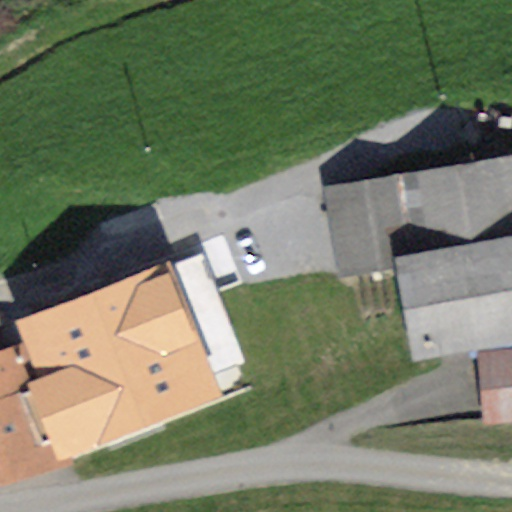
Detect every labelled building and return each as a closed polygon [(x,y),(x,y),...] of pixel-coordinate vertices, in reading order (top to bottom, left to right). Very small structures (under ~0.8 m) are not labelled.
[(511,158),(324,191),(339,283),(397,273),(414,367),(479,356),(511,350),(511,158)] [(19,348),(33,388),(195,330),(173,267),(29,318),(38,342),(19,348)] [(19,348),(5,309),(0,310),(0,482),(60,461),(33,388),(19,348)] [(222,403),(195,330),(33,388),(60,461),(222,403)] [(511,350),(479,356),(484,426),(511,423),(511,350)]
